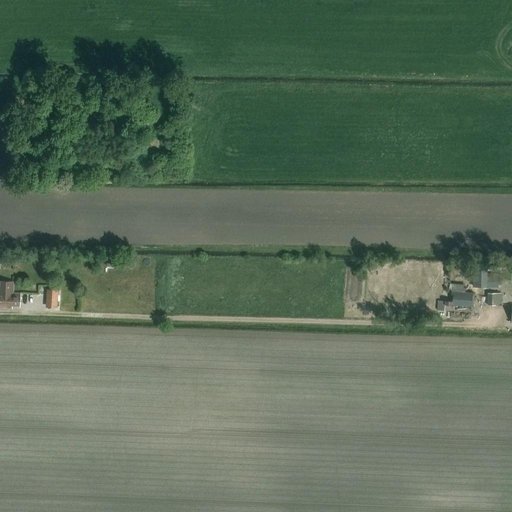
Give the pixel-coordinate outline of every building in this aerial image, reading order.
[(473,267),(473,287),(474,287),(497,288),(498,282),(501,282),(501,274),(487,274),(487,268),(473,267)] [(0,307),(13,308),(13,303),(20,303),(20,305),(21,305),(21,293),(13,293),(13,280),(0,280),(0,307)] [(475,292),(465,292),(465,284),(452,283),(451,291),(451,302),(438,301),(437,310),(452,312),(452,306),(474,308),(475,292)] [(47,289),(46,307),(58,307),(59,289),(47,289)] [(488,293),(488,305),(502,305),(502,293),(488,293)]
